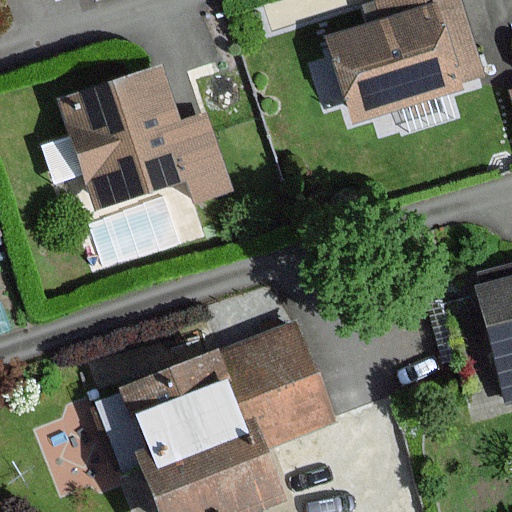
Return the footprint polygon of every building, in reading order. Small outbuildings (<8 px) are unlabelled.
[(478,68),(456,0),(395,0),(402,19),(328,42),(354,124),(458,91),(453,76),(478,68)] [(176,127),(157,72),(59,105),(97,216),(183,187),(190,209),(231,196),(205,117),(176,127)] [(511,279),(472,290),(500,406),(511,403),(511,279)] [(341,423),(300,329),(232,353),(268,449),(341,423)] [(232,353),(98,402),(124,469),(142,464),(161,511),(292,511),(268,449),(232,353)]
